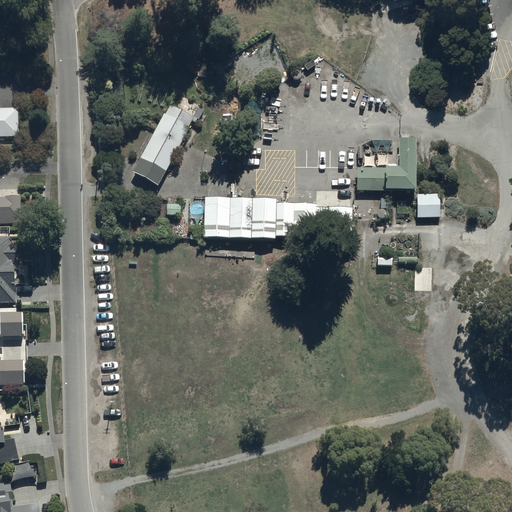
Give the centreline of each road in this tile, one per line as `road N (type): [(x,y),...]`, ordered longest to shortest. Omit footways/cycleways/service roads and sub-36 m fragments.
road 1 (residential): [(83,511),(60,0)]
road 2 (track): [(511,454),(476,408),(466,380),(468,339),(511,150)]
